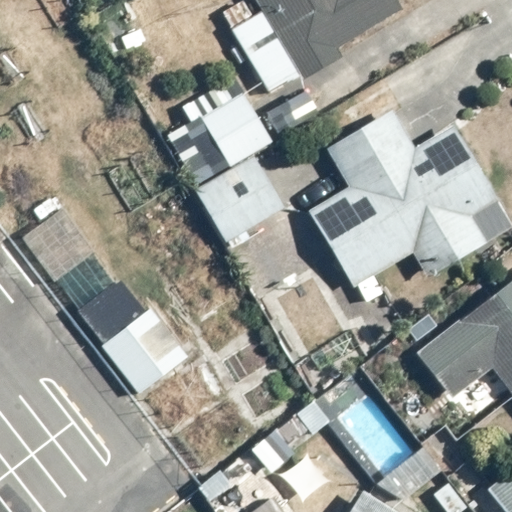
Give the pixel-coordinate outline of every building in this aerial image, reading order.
[(256,0),(304,80),(343,57),(338,48),(403,10),(397,0),(256,0)] [(229,166),(251,154),(252,154),(273,142),(245,92),(201,117),(229,166)] [(348,185),(305,210),(351,290),(413,254),(427,277),(486,242),(471,216),(498,200),(455,126),(417,148),(394,110),(327,149),(348,185)] [(255,154),(255,153),(254,154),(196,187),(247,274),(295,246),(275,212),(285,206),(255,154)] [(118,277),(99,251),(61,201),(21,232),(139,394),(186,360),(123,273),(118,277)] [(511,388),(511,465),(483,488),(502,511),(511,511),(511,282),(422,353),(453,393),(492,363),(511,388)] [(397,511),(362,490),(348,511),(397,511)]
